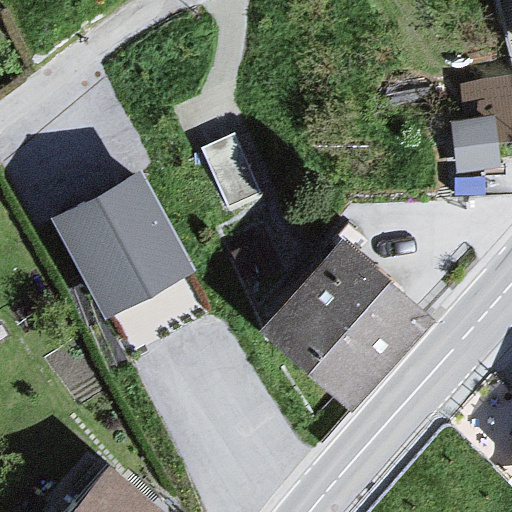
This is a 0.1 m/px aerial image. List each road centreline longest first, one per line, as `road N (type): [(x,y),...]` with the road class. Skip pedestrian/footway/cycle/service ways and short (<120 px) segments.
road 1 (secondary): [(308,511),(511,281)]
road 2 (residential): [(176,0),(89,48),(0,117)]
